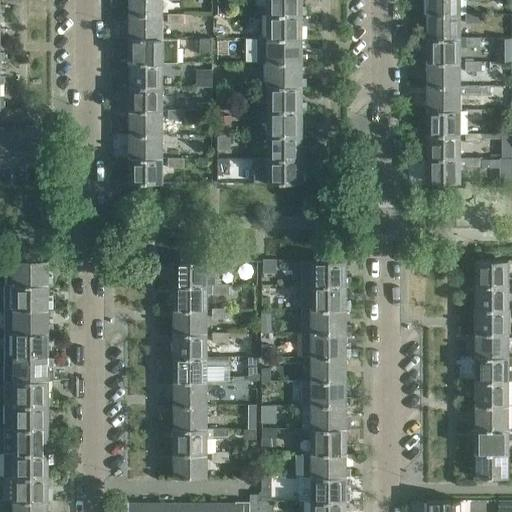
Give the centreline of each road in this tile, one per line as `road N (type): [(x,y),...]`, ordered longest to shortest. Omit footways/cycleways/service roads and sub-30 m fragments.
road 1 (residential): [(84,511),(87,0)]
road 2 (residential): [(383,511),(382,0)]
